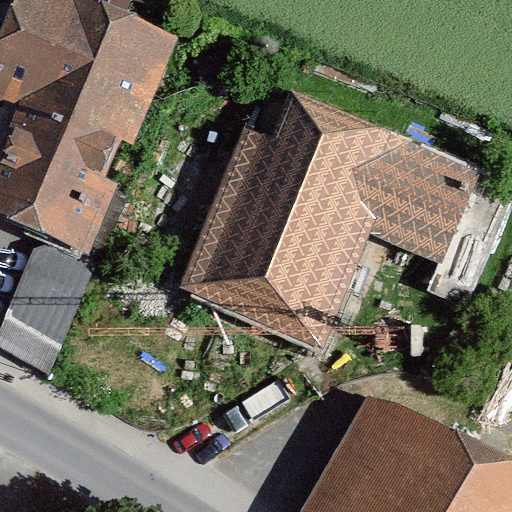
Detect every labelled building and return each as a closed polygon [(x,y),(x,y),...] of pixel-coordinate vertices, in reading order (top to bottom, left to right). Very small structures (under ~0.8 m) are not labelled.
[(0,110),(25,121),(0,182),(0,213),(32,226),(93,252),(179,34),(94,0),(13,0),(0,36),(0,110)] [(501,182),(294,100),(276,147),(249,136),(188,292),(327,347),(370,237),(464,274),(501,182)] [(0,110),(0,182),(25,121),(0,110)] [(58,342),(93,252),(32,226),(0,309),(58,342)] [(511,511),(511,459),(365,382),(296,511),(511,511)]
